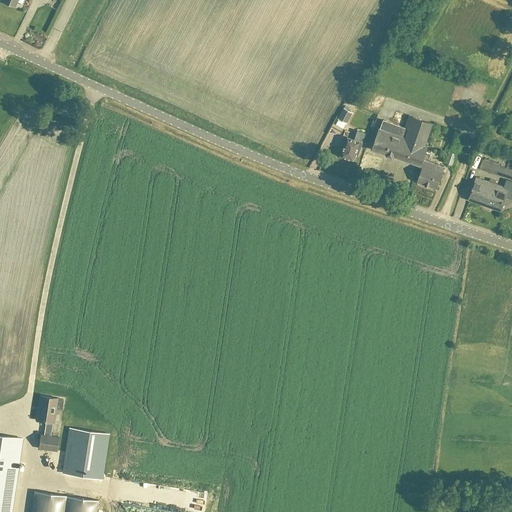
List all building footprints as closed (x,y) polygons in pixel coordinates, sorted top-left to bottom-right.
[(452,101),(450,111),(454,112),(452,123),(463,125),(468,105),(452,101)] [(75,120),(78,110),(59,104),(56,114),(75,120)] [(343,109),(337,120),(346,125),(352,114),(343,109)] [(409,116),(405,129),(383,121),(380,130),(379,130),(372,149),(373,149),(387,154),(386,155),(393,158),(393,156),(421,166),(424,154),(427,147),(424,146),(432,125),(409,116)] [(340,157),(353,161),(354,155),(357,156),(364,134),(357,132),(354,141),(346,139),(340,157)] [(452,166),(456,155),(449,153),(445,164),(452,166)] [(424,154),(421,166),(423,167),(417,182),(436,189),(444,168),(427,162),(429,156),(424,154)] [(511,170),(482,161),(479,170),(511,181),(511,170)] [(476,178),(468,201),(500,212),(504,199),(511,201),(511,183),(506,181),(503,188),(494,184),(495,182),(490,180),(489,183),(476,178)] [(61,410),(62,400),(40,397),(38,411),(37,411),(35,421),(46,422),(44,436),(40,436),(38,449),(57,452),(59,439),(49,437),(52,423),(55,409),(61,410)] [(55,462),(54,472),(101,480),(108,435),(69,429),(63,464),(55,462)] [(0,511),(10,511),(17,469),(20,449),(21,439),(0,435),(0,511)] [(126,470),(129,457),(118,455),(116,468),(126,470)] [(96,511),(98,501),(34,492),(30,511),(96,511)]
